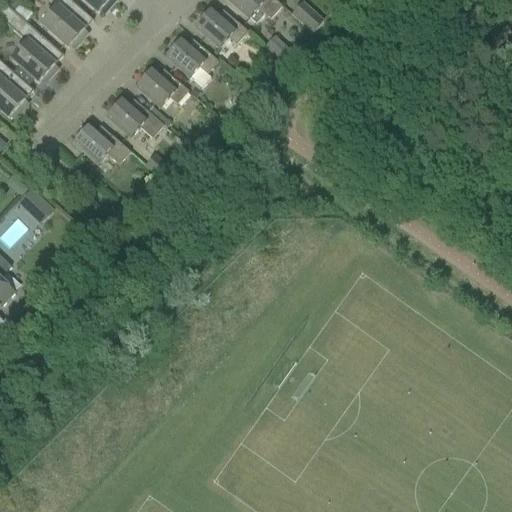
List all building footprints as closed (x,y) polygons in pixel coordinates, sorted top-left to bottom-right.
[(14,16),(21,7),(13,0),(12,0),(5,8),(14,16)] [(78,48),(88,37),(84,34),(93,24),(65,0),(51,0),(48,4),(56,11),(41,28),(68,52),(74,45),(78,48)] [(108,13),(118,2),(114,0),(78,0),(98,17),(104,10),(108,13)] [(226,0),(225,1),(256,27),(257,26),(264,17),(271,23),(283,10),(271,0),(226,0)] [(312,36),(323,24),(308,11),(302,6),(292,18),(312,36)] [(49,83),(58,72),(54,69),(63,59),(6,9),(0,14),(0,22),(27,46),(11,63),(18,69),(12,76),(28,90),(34,83),(38,87),(45,80),(49,83)] [(248,36),(223,14),(217,20),(211,14),(196,31),(220,52),(229,42),(236,49),(248,36)] [(283,67),(284,66),(292,56),(274,40),(265,51),(283,67)] [(218,66),(193,44),(188,50),(181,44),(166,60),(201,91),(210,82),(206,79),(218,66)] [(19,118),(28,108),(24,104),(33,94),(28,90),(12,76),(0,64),(0,114),(8,122),(15,115),(19,118)] [(188,95),(163,73),(158,79),(151,74),(137,90),(161,112),(170,102),(177,108),(188,95)] [(244,107),(253,97),(244,89),(235,99),(244,107)] [(128,109),(122,103),(107,120),(131,142),(140,132),(152,143),(163,129),(134,104),(128,109)] [(151,110),(147,115),(163,129),(166,132),(171,127),(151,110)] [(216,121),(209,129),(216,135),(223,127),(216,121)] [(130,156),(100,130),(95,136),(88,130),(74,147),(98,168),(106,158),(118,169),(130,156)] [(163,187),(175,176),(154,158),(144,170),(163,187)] [(28,193),(22,187),(15,195),(21,201),(28,193)] [(32,192),(17,207),(26,215),(40,229),(54,214),(40,200),(32,192)] [(134,218),(146,205),(136,197),(125,210),(134,218)] [(0,313),(16,298),(0,282),(11,271),(0,260),(0,327),(3,325),(0,321),(0,313)]
